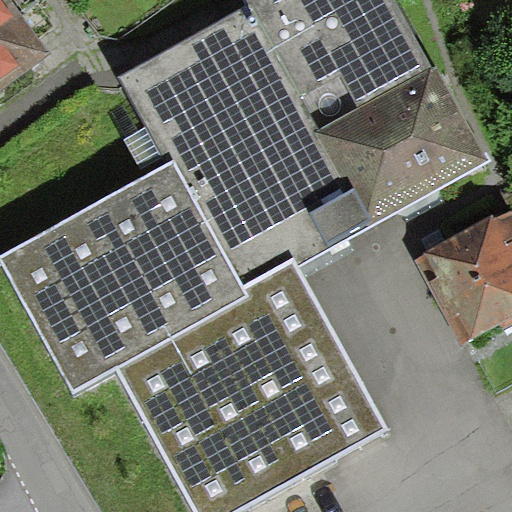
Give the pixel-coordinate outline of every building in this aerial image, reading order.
[(0,0),(0,94),(50,58),(38,40),(56,27),(36,0),(0,0)] [(254,13),(126,85),(173,169),(246,297),(292,272),(482,165),(389,0),(253,0),(248,3),(254,13)] [(246,297),(173,169),(3,265),(75,393),(116,370),(246,297)] [(493,224),(430,260),(474,338),(511,317),(511,238),(504,224),(495,228),(493,224)] [(246,297),(116,370),(195,511),(238,511),(382,432),(292,272),(246,297)]
